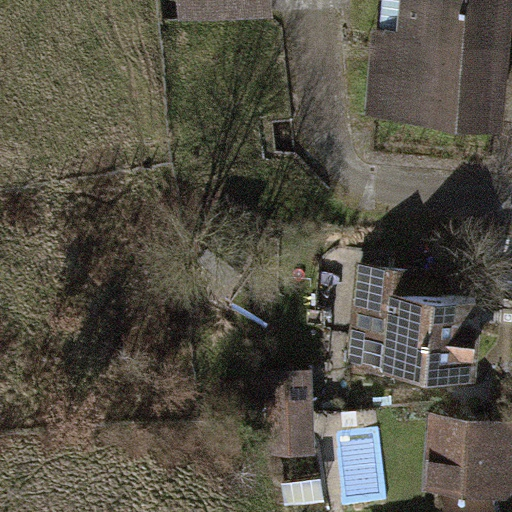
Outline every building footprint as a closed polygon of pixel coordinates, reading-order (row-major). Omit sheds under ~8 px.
[(396,0),(394,30),(501,37),(503,0),(396,0)] [(496,116),(501,37),(394,30),(378,29),(373,108),(496,116)] [(406,265),(350,263),(346,358),(471,364),(475,289),(405,286),(406,265)] [(307,440),(306,359),(263,360),(264,441),(307,440)] [(499,478),(497,424),(423,426),(424,480),(446,479),(499,478)] [(499,511),(499,478),(446,479),(446,511),(499,511)]
